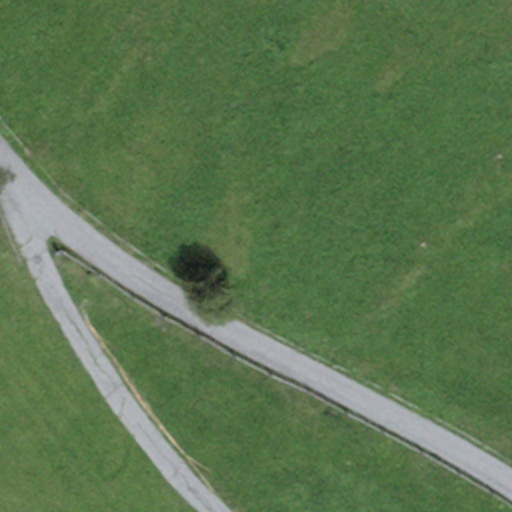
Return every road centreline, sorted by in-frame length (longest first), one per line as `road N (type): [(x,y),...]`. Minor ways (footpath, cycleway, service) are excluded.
road 1 (residential): [(511,494),(337,387),(24,217)]
road 2 (residential): [(209,511),(147,449),(52,303),(24,217)]
